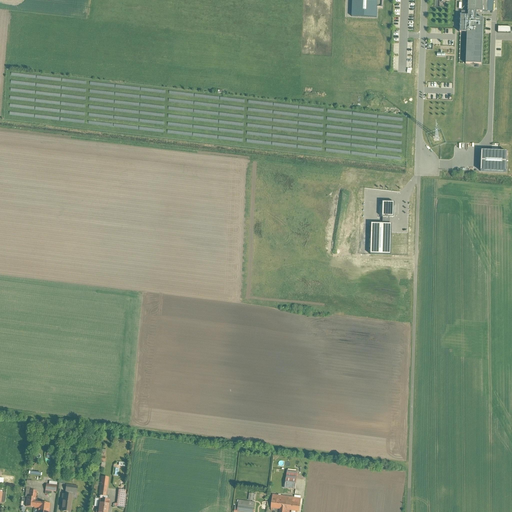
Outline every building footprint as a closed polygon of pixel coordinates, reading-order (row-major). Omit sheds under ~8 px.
[(377,0),(352,0),(351,19),(377,20),(377,0)] [(470,0),(470,11),(489,11),(489,0),(470,0)] [(507,155),(481,154),(480,175),(506,175),(507,155)] [(382,204),(382,218),(394,218),(394,204),(382,204)] [(371,225),(371,255),(391,255),(391,225),(371,225)] [(289,469),(288,484),(285,484),(285,488),(298,489),(300,470),(289,469)] [(100,507),(99,511),(109,511),(112,500),(110,499),(110,497),(108,496),(110,477),(103,476),(100,498),(97,498),(96,506),(100,507)] [(48,485),(46,484),(44,494),(51,495),(51,492),(56,492),(57,483),(49,482),(48,485)] [(73,495),(72,497),(77,497),(79,485),(66,484),(65,494),(73,495)] [(118,504),(115,503),(114,506),(126,508),(129,486),(120,485),(118,504)] [(26,507),(35,508),(37,492),(28,490),(26,507)] [(236,506),(235,511),(256,511),(257,502),(254,502),(255,494),(250,493),(249,501),(240,500),(239,506),(236,506)] [(65,494),(63,494),(62,501),(63,501),(62,511),(67,511),(70,511),(72,497),(73,495),(65,494)] [(274,495),(272,508),(282,509),(281,511),(288,511),(289,510),(302,511),(304,496),(296,495),(296,497),(274,495)] [(48,511),(49,504),(39,503),(37,511),(48,511)]
